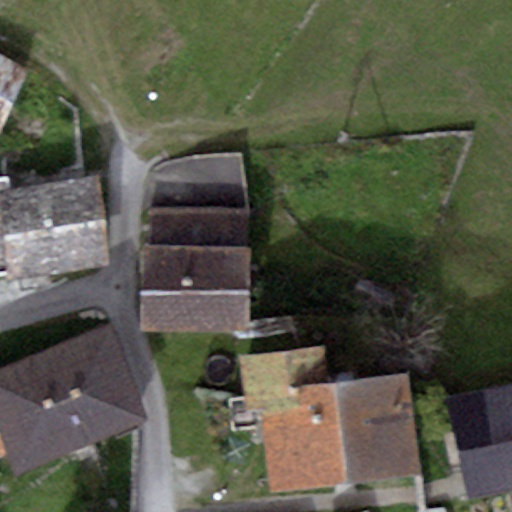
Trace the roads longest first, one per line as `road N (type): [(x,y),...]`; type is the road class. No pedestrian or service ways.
road 1 (residential): [(0,320),(99,290),(121,300),(155,411),(151,511)]
road 2 (track): [(0,22),(41,42),(72,70),(123,142),(130,172),(121,300)]
